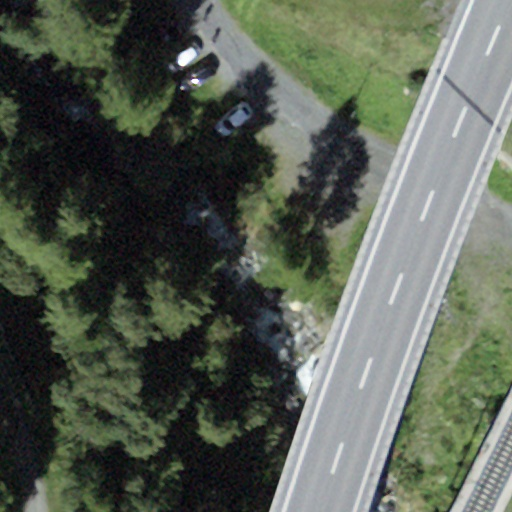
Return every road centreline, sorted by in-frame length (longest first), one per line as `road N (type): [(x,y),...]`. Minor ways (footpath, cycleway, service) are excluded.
road 1 (primary): [(509,0),(399,275),(318,511)]
road 2 (track): [(194,0),(251,79),(335,152),(511,214)]
road 3 (track): [(31,511),(0,389)]
